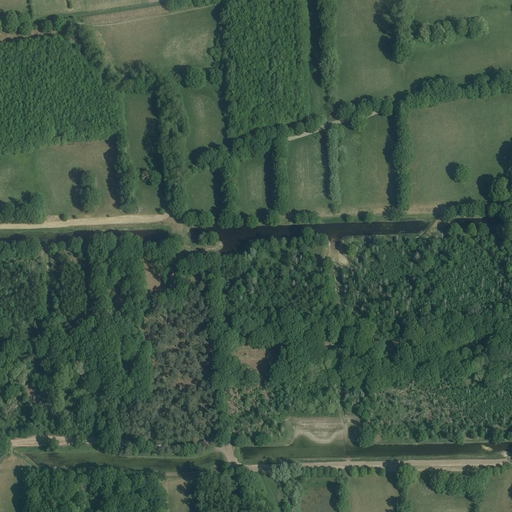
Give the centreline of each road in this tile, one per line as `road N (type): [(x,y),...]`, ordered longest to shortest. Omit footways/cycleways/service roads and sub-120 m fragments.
road 1 (track): [(511,87),(406,97),(174,178),(177,217),(0,225)]
road 2 (track): [(511,460),(239,467),(220,437),(185,445),(94,438),(0,444)]
road 3 (track): [(0,348),(511,339)]
road 4 (track): [(174,178),(167,82),(122,81),(107,72),(73,22),(210,0)]
